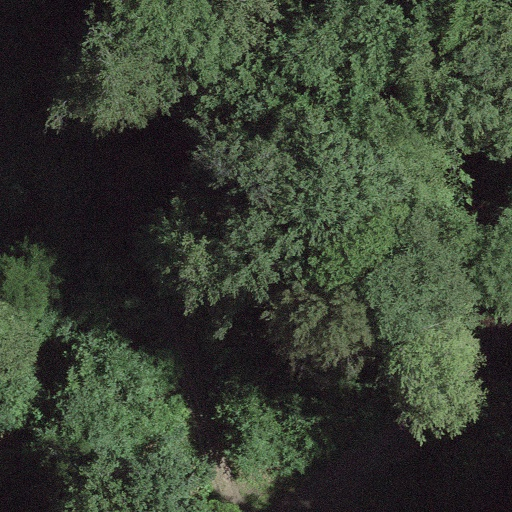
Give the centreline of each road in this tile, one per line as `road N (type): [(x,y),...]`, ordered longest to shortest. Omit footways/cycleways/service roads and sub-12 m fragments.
road 1 (track): [(250,511),(106,149),(0,57)]
road 2 (track): [(511,292),(492,304),(308,511)]
